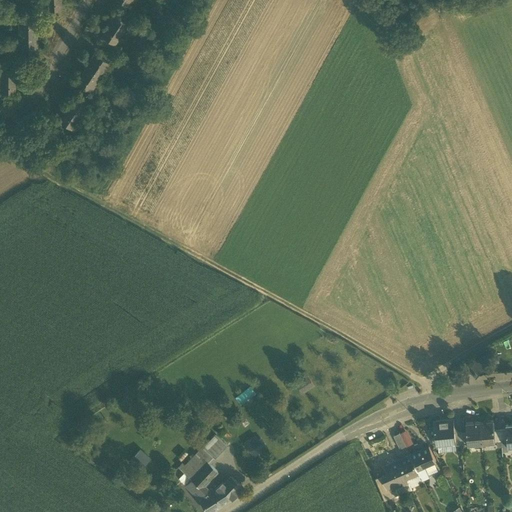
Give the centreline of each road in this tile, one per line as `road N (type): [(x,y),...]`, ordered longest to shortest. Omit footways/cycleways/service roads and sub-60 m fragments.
road 1 (track): [(418,380),(0,150)]
road 2 (tertiary): [(229,511),(391,413),(511,386)]
